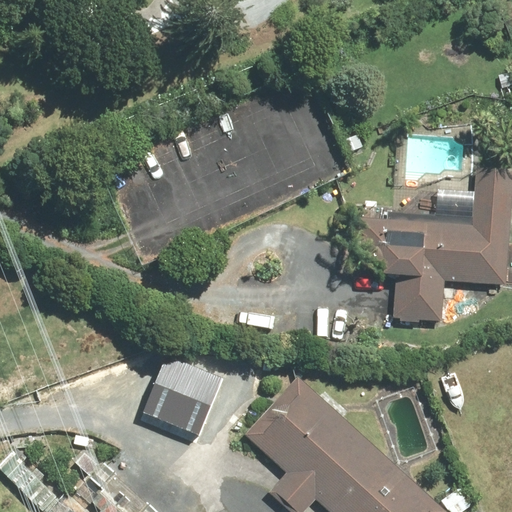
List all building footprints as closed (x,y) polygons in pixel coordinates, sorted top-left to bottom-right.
[(503,287),(511,173),(472,170),(469,219),(385,213),(385,222),(357,219),(355,249),(371,250),(370,267),(377,267),(376,278),(393,279),(390,320),(397,320),(397,323),(416,324),(417,322),(438,324),(441,282),(503,287)] [(242,308),(207,306),(206,322),(241,324),(242,308)] [(442,511),(296,379),(242,437),(284,475),(266,494),(285,511),(303,511),(313,502),(324,511),(442,511)] [(38,483),(42,479),(14,452),(0,466),(0,474),(37,511),(42,511),(55,500),(38,483)] [(117,474),(104,462),(86,481),(100,493),(103,490),(117,474)] [(128,503),(118,493),(112,499),(103,490),(100,493),(90,503),(98,511),(124,511),(122,509),(128,503)] [(66,493),(62,497),(45,511),(74,511),(70,506),(75,502),(66,493)]
